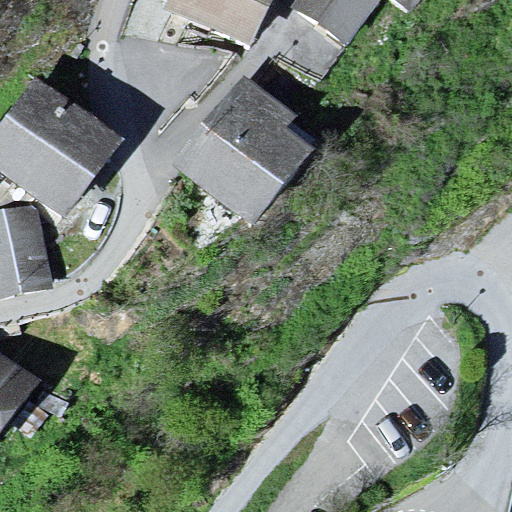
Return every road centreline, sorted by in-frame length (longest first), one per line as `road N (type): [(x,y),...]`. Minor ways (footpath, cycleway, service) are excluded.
road 1 (residential): [(511,350),(503,320),(477,289),(438,282),(392,304),(222,511)]
road 2 (residential): [(0,312),(42,303),(90,279),(122,239),(134,188),(105,68),(114,0)]
road 3 (residential): [(460,511),(490,471),(511,364)]
